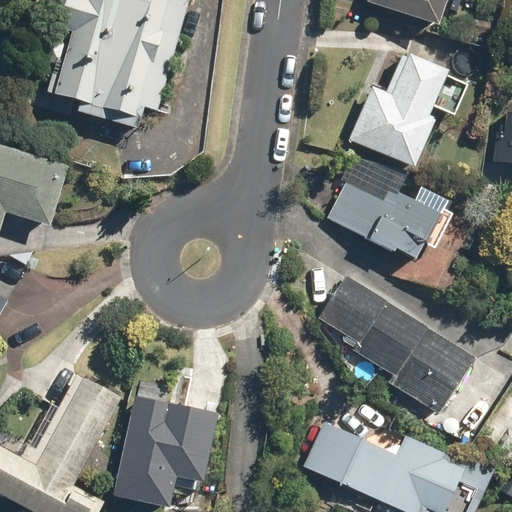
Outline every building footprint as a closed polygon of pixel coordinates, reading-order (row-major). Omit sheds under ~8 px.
[(188,0),(63,0),(55,29),(71,33),(54,96),(81,103),(78,114),(137,131),(144,108),(158,112),(188,0)] [(446,0),(366,0),(365,4),(436,28),(446,0)] [(391,96),(372,87),(348,142),(414,171),(435,123),(427,120),(448,72),(409,55),(391,96)] [(511,114),(504,114),(503,134),(494,133),(491,164),(511,165),(511,114)] [(0,231),(5,215),(49,228),(68,166),(0,145),(0,231)] [(383,200),(347,181),(326,218),(394,254),(396,251),(415,261),(440,216),(389,189),(383,200)] [(476,361),(345,277),(318,319),(359,346),(355,353),(397,380),(393,387),(440,417),(476,361)] [(37,467),(0,447),(0,495),(31,511),(100,511),(105,504),(74,488),(122,398),(85,378),(37,467)] [(165,416),(133,409),(114,498),(170,510),(177,479),(202,484),(217,415),(168,404),(165,416)] [(394,455),(324,424),(304,468),(399,511),(443,511),(465,466),(402,437),(394,455)]
